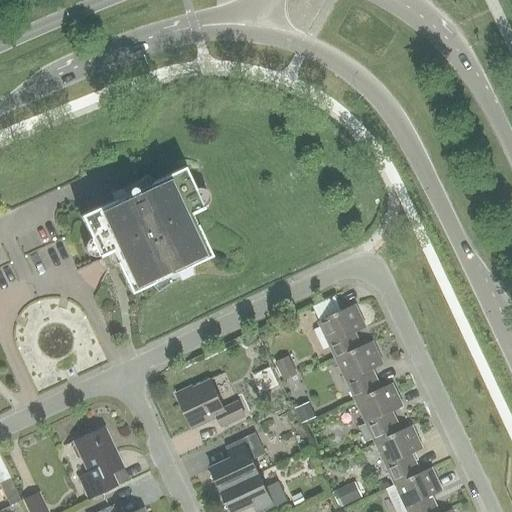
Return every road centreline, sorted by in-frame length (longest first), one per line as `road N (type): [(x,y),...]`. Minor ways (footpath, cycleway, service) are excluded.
road 1 (residential): [(494,511),(369,266),(352,266),(122,368)]
road 2 (primary): [(264,34),(355,75),(395,120),(511,351)]
road 3 (residential): [(122,368),(87,297),(56,283),(34,285),(12,302),(4,336),(37,409)]
road 4 (primary): [(0,108),(165,42),(264,34)]
road 5 (primary): [(511,154),(474,78),(439,39),(382,0)]
road 6 (unknown): [(1,231),(147,159)]
road 7 (residential): [(190,511),(122,368)]
